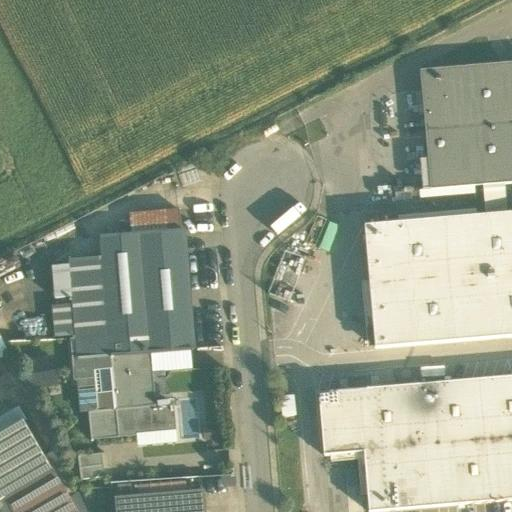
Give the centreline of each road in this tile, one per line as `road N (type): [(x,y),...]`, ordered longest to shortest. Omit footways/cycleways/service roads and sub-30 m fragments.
road 1 (track): [(0,251),(488,0)]
road 2 (unclassified): [(259,511),(238,268),(269,202)]
